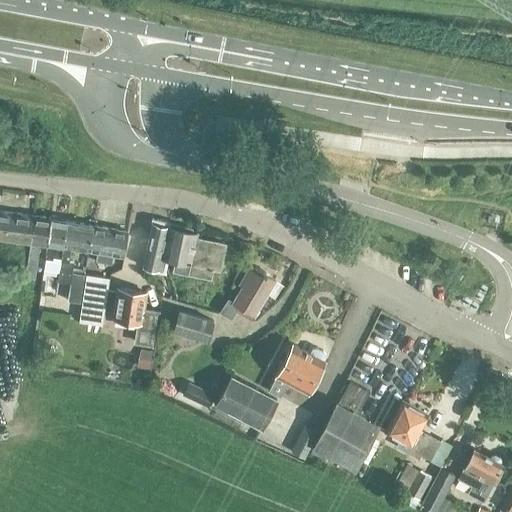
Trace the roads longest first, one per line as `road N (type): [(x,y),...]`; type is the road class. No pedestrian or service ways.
road 1 (residential): [(0,177),(234,214),(487,341)]
road 2 (primary): [(511,99),(142,29)]
road 3 (primary): [(165,75),(511,129)]
road 4 (tertiary): [(492,255),(424,223),(195,165)]
road 5 (tertiary): [(115,66),(107,112),(113,135),(195,165)]
road 6 (primary): [(142,29),(11,0)]
